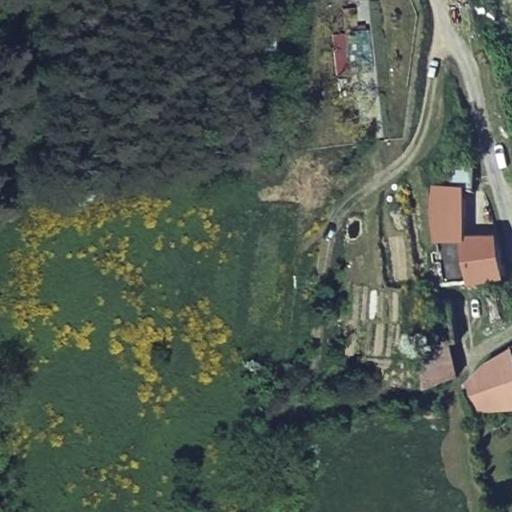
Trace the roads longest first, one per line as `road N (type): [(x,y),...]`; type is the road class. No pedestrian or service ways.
road 1 (track): [(450,31),(436,41),(413,151),(333,220),(313,360),(254,511)]
road 2 (unclassified): [(511,232),(438,0)]
